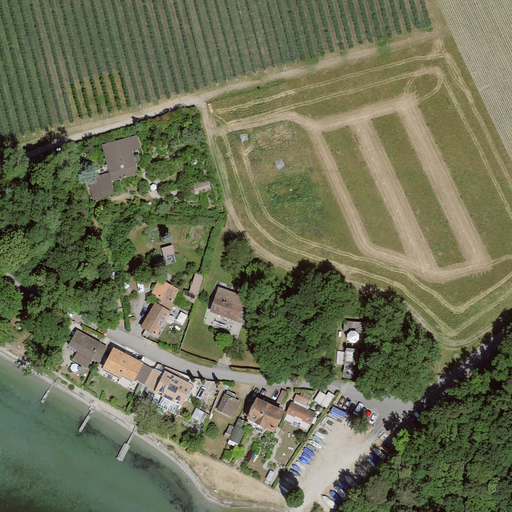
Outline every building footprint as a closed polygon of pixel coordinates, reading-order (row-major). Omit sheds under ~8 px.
[(141,149),(137,135),(102,145),(110,173),(88,179),(94,200),(116,193),(112,181),(139,174),(133,151),(141,149)] [(209,180),(190,186),(192,195),(212,189),(209,180)] [(172,245),(161,248),(164,257),(155,259),(157,267),(176,262),(172,245)] [(205,276),(196,273),(189,292),(198,296),(205,276)] [(180,290),(159,278),(150,294),(161,300),(159,304),(155,302),(141,327),(157,336),(171,312),(170,311),(174,305),(172,304),(180,290)] [(246,296),(218,286),(210,312),(244,323),(251,301),(245,299),(246,296)] [(195,303),(198,296),(189,292),(184,290),(181,298),(195,303)] [(366,328),(342,324),(333,374),(358,378),(366,328)] [(99,362),(108,346),(77,329),(68,346),(77,351),(72,360),(87,369),(93,359),(99,362)] [(182,406),(193,384),(165,370),(164,373),(154,368),(153,369),(143,364),(144,363),(114,347),(103,368),(132,382),(132,381),(134,382),(135,380),(154,390),(154,392),(163,397),(158,406),(175,415),(180,405),(182,406)] [(287,392),(282,390),(277,401),(282,404),(287,392)] [(311,395),(304,392),(302,397),(297,394),(294,400),(306,406),(311,395)] [(240,401),(225,393),(217,410),(232,417),(240,401)] [(285,410),(257,397),(247,418),(275,432),(285,410)] [(316,413),(291,402),(286,413),(311,425),(316,413)] [(205,413),(196,408),(192,417),(201,422),(205,413)] [(239,418),(235,425),(243,429),(247,422),(239,418)] [(243,429),(235,425),(229,439),(239,444),(246,430),(243,429)]
